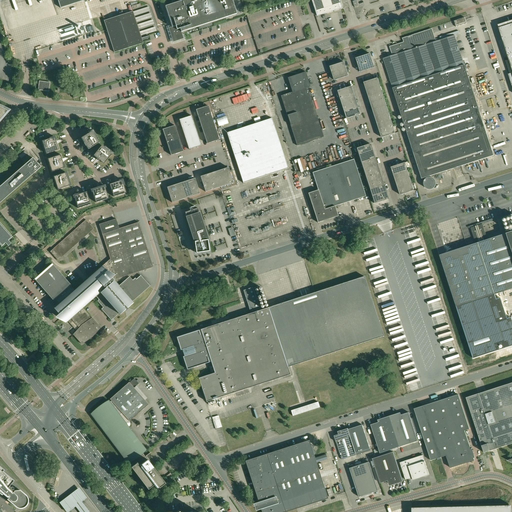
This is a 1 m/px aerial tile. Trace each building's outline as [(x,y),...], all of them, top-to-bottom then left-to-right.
[(86,0),(77,0),(61,4),(63,9),(78,5),(87,3),(86,0)] [(184,0),(175,3),(172,4),(165,6),(172,27),(168,28),(171,35),(174,34),(175,37),(182,35),(181,32),(236,14),(231,0),(184,0)] [(312,0),(317,16),(343,8),(340,0),(312,0)] [(143,43),(133,11),(104,21),(107,30),(114,52),(143,43)] [(466,23),(465,18),(454,21),(456,27),(466,23)] [(511,21),(510,22),(507,22),(498,25),(499,28),(511,69),(511,72),(508,74),(511,86),(511,21)] [(389,56),(383,58),(384,61),(392,87),(403,121),(404,123),(422,179),(451,169),(454,168),(461,166),(494,155),(484,126),(475,98),(464,64),(459,49),(455,35),(435,41),(432,29),(403,38),(404,42),(390,47),(392,55),(389,56)] [(42,40),(44,48),(68,41),(66,33),(42,40)] [(370,54),(363,56),(367,70),(374,68),(370,54)] [(356,58),(360,72),(367,70),(363,56),(356,58)] [(344,62),(337,64),(341,78),(349,76),(344,62)] [(337,64),(330,67),(334,80),(341,78),(337,64)] [(315,108),(314,108),(307,87),(310,87),(307,78),(305,72),(288,78),(292,92),(281,96),(288,118),(291,126),(288,127),(286,128),(292,147),(294,147),(302,144),(304,153),(312,150),(309,142),(323,137),(315,112),(316,111),(315,108)] [(364,83),(366,90),(380,85),(378,78),(364,83)] [(39,81),(38,90),(49,91),(50,82),(39,81)] [(366,90),(368,97),(382,92),(380,85),(366,90)] [(338,91),(340,98),(354,93),(352,86),(338,91)] [(368,97),(370,103),(384,99),(382,92),(368,97)] [(340,98),(342,105),(356,100),(354,93),(340,98)] [(370,103),(372,110),(386,106),(384,99),(370,103)] [(342,105),(344,112),(358,107),(356,100),(342,105)] [(0,119),(8,111),(0,106),(0,119)] [(219,140),(219,139),(208,106),(199,109),(198,111),(196,111),(207,144),(219,140)] [(372,110),(375,117),(389,113),(386,106),(372,110)] [(255,121),(262,119),(259,107),(253,109),(255,121)] [(344,112),(347,119),(361,114),(358,107),(344,112)] [(220,115),(223,124),(233,121),(230,112),(220,115)] [(375,117),(377,124),(391,119),(389,113),(375,117)] [(180,121),(189,149),(201,145),(191,116),(183,118),(182,121),(180,121)] [(288,168),(272,118),(227,133),(243,183),(288,168)] [(377,124),(379,131),(393,126),(391,119),(377,124)] [(183,151),(175,125),(166,128),(165,131),(163,131),(171,155),(183,151)] [(395,133),(393,126),(379,131),(381,138),(395,133)] [(84,143),(85,146),(86,146),(88,149),(99,142),(92,131),(81,138),(84,143)] [(511,138),(511,134),(491,139),(495,155),(502,154),(501,151),(511,148),(511,138)] [(58,144),(56,141),(55,137),(42,141),(46,154),(59,150),(57,144),(58,144)] [(356,148),(358,155),(372,151),(370,144),(356,148)] [(94,156),(97,158),(96,159),(99,161),(100,160),(104,164),(112,153),(102,145),(94,156)] [(358,155),(361,162),(375,158),(372,151),(358,155)] [(63,162),(62,159),(60,155),(48,159),(52,172),(64,168),(65,168),(63,162)] [(0,244),(1,246),(2,246),(6,243),(8,246),(9,245),(11,244),(8,241),(12,237),(0,223),(0,202),(34,173),(36,171),(40,167),(33,158),(32,159),(26,164),(16,172),(0,186),(0,244)] [(361,162),(363,169),(377,164),(375,158),(361,162)] [(354,159),(312,173),(318,191),(309,194),(318,222),(317,222),(318,223),(323,221),(323,220),(337,215),(334,206),(366,196),(354,159)] [(391,167),(393,174),(407,170),(405,163),(391,167)] [(363,169),(365,176),(379,171),(377,164),(363,169)] [(221,170),(226,185),(233,183),(228,167),(221,170)] [(214,172),(219,187),(226,185),(221,170),(214,172)] [(393,174),(396,181),(409,177),(407,170),(393,174)] [(365,176),(367,183),(381,178),(379,171),(365,176)] [(207,174),(212,190),(219,187),(214,172),(207,174)] [(69,180),(68,177),(68,176),(68,177),(66,173),(54,177),(58,190),(70,186),(70,185),(69,180)] [(212,190),(207,174),(200,176),(205,192),(212,190)] [(396,181),(398,188),(412,183),(409,177),(396,181)] [(188,180),(193,196),(200,194),(195,178),(188,180)] [(367,183),(370,189),(383,185),(381,178),(367,183)] [(118,181),(115,182),(109,184),(109,185),(114,197),(126,193),(122,180),(118,181)] [(181,183),(186,198),(193,196),(188,180),(181,183)] [(271,191),(279,190),(277,182),(270,183),(271,191)] [(174,185),(179,200),(186,198),(181,183),(174,185)] [(400,195),(405,193),(414,190),(412,183),(398,188),(400,195)] [(167,187),(172,203),(179,200),(174,185),(167,187)] [(370,189),(372,196),(386,192),(383,185),(370,189)] [(92,190),(92,191),(96,203),(109,199),(105,186),(101,187),(100,187),(97,188),(92,190)] [(91,204),(87,193),(87,192),(83,193),(82,192),(79,194),(74,196),(78,209),(91,204)] [(388,199),(386,192),(372,196),(374,203),(388,199)] [(242,203),(245,211),(257,206),(254,199),(242,203)] [(195,240),(195,241),(194,241),(196,253),(209,251),(208,239),(207,240),(206,236),(207,236),(197,208),(185,212),(194,240),(195,240)] [(236,209),(232,210),(233,213),(231,213),(236,229),(243,227),(236,209)] [(440,255),(439,255),(473,358),(511,345),(511,319),(511,317),(507,319),(501,298),(496,299),(495,294),(511,288),(511,214),(501,218),(506,232),(508,231),(509,232),(485,240),(484,239),(487,238),(482,224),(470,228),(475,242),(477,241),(478,242),(467,246),(446,253),(440,255)] [(153,267),(139,222),(119,229),(116,219),(99,224),(104,239),(110,259),(102,266),(114,279),(139,272),(145,270),(145,271),(148,270),(148,269),(153,267)] [(94,229),(91,226),(86,220),(50,252),(53,255),(58,260),(59,260),(88,234),(90,232),(94,229)] [(52,263),(35,279),(45,291),(46,290),(59,304),(74,291),(62,276),(63,276),(52,263)] [(92,337),(101,327),(92,318),(91,319),(83,310),(82,308),(96,296),(96,297),(97,298),(99,300),(98,301),(103,307),(101,309),(102,310),(104,312),(111,320),(113,318),(119,314),(120,315),(125,310),(128,307),(133,303),(132,302),(150,286),(141,275),(136,279),(135,278),(133,280),(129,277),(119,285),(114,279),(102,266),(88,278),(87,278),(84,280),(85,281),(74,291),(59,304),(58,305),(54,308),(62,317),(66,322),(68,321),(77,331),(73,334),(82,345),(92,337)] [(187,369),(211,361),(214,373),(198,378),(206,401),(290,374),(287,367),(293,365),(383,336),(364,276),(314,292),(260,310),(253,287),(243,290),(246,297),(251,313),(176,337),(181,350),(182,349),(184,356),(183,356),(187,369)] [(134,378),(129,383),(129,382),(110,399),(111,401),(110,402),(109,401),(92,415),(128,463),(129,462),(142,452),(146,449),(129,427),(130,427),(130,426),(131,425),(131,424),(131,423),(131,422),(130,421),(130,420),(148,404),(134,388),(139,383),(134,378)] [(511,443),(511,458),(507,460),(511,462),(511,382),(486,391),(478,394),(466,398),(484,453),(511,443)] [(450,467),(474,459),(474,458),(475,458),(472,448),(470,448),(465,431),(469,429),(458,394),(414,409),(431,460),(446,456),(450,467)] [(317,402),(290,411),(292,416),(319,408),(317,402)] [(400,412),(389,416),(399,447),(418,441),(409,412),(401,415),(400,412)] [(376,423),(371,425),(380,453),(399,447),(389,416),(377,420),(378,421),(376,422),(376,423)] [(348,428),(355,453),(356,453),(362,451),(370,448),(362,425),(348,429),(348,428)] [(339,434),(334,436),(336,441),(342,460),(356,455),(356,453),(355,453),(348,428),(340,431),(341,431),(338,432),(339,434)] [(308,441),(246,461),(259,502),(260,502),(263,511),(279,511),(285,510),(285,511),(327,498),(314,458),(313,456),(316,451),(312,450),(314,447),(311,445),(310,447),(308,441)] [(165,483),(147,459),(147,460),(145,457),(142,452),(129,462),(132,466),(131,467),(148,489),(154,485),(156,488),(157,488),(158,487),(159,488),(165,483)] [(372,459),(380,483),(389,480),(390,485),(393,484),(393,485),(403,481),(393,452),(372,459)] [(400,462),(405,480),(407,479),(424,475),(424,476),(429,474),(423,455),(400,462)] [(369,462),(349,468),(356,488),(359,497),(378,491),(369,462)] [(14,480),(13,479),(12,479),(11,477),(11,478),(9,476),(8,475),(6,474),(5,473),(3,471),(4,471),(3,471),(4,470),(5,470),(3,469),(1,467),(0,466),(0,492),(2,494),(3,494),(3,493),(8,498),(8,499),(11,501),(13,503),(14,504),(16,506),(17,506),(18,507),(20,507),(21,507),(22,507),(23,507),(24,507),(25,506),(26,506),(26,505),(27,505),(27,504),(28,503),(28,502),(28,501),(28,500),(28,499),(28,498),(28,497),(28,498),(27,496),(26,496),(26,495),(25,494),(25,495),(23,492),(20,490),(15,490),(14,489),(14,488),(14,487),(13,487),(13,486),(12,486),(11,487),(10,486),(12,482),(13,481),(14,480)] [(68,511),(76,507),(78,510),(84,505),(82,502),(87,498),(79,487),(59,503),(66,511),(68,511)]
